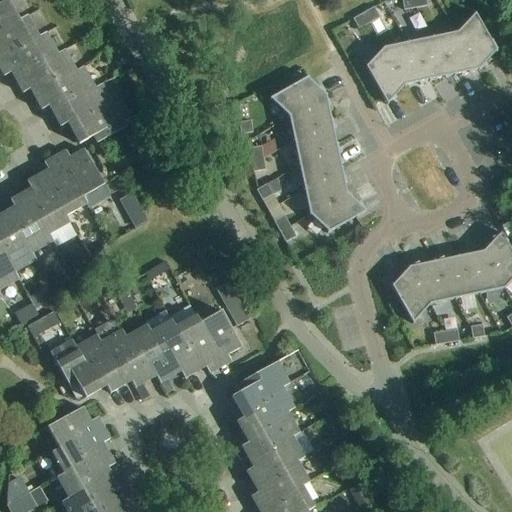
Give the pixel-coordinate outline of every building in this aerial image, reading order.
[(413,0),(403,0),(401,0),(403,12),(415,10),(413,0)] [(425,0),(413,0),(415,10),(427,8),(425,0)] [(67,126),(79,147),(93,139),(97,146),(133,126),(120,104),(113,108),(101,87),(94,91),(83,70),(75,74),(64,53),(57,57),(45,36),(38,40),(26,19),(19,23),(8,2),(0,6),(0,72),(4,79),(11,75),(23,96),(29,92),(41,113),(48,109),(60,130),(67,126)] [(379,20),(373,9),(363,15),(369,25),(379,20)] [(363,15),(352,21),(358,31),(369,25),(363,15)] [(457,33),(456,34),(478,72),(479,72),(479,71),(486,67),(485,64),(494,54),(495,55),(496,54),(474,15),(473,16),(473,17),(457,34),(457,33)] [(432,38),(432,39),(454,78),(455,78),(454,77),(468,74),(469,77),(477,72),(477,73),(478,72),(456,34),(455,34),(456,35),(433,40),(432,38)] [(454,78),(432,39),(431,39),(431,40),(408,45),(408,44),(407,44),(429,83),(430,83),(430,82),(443,79),(444,82),(452,77),(453,79),(454,78)] [(383,49),(383,50),(405,89),(405,88),(405,87),(418,85),(420,87),(428,83),(428,84),(429,83),(407,44),(406,44),(407,45),(384,50),(383,49)] [(382,50),(382,51),(366,68),(366,67),(364,68),(386,107),(388,106),(387,105),(395,101),(394,98),(403,88),(404,89),(405,89),(383,50),(382,50)] [(287,119),(326,97),(326,96),(325,97),(320,89),(318,90),(308,81),(309,81),(308,79),(269,101),(270,103),(270,102),(287,118),(286,118),(287,119)] [(326,97),(287,119),(287,120),(288,120),(293,143),(292,143),(292,144),(332,122),(331,121),(330,121),(328,108),(330,106),(326,98),(326,97)] [(336,146),(333,132),(335,131),(331,123),(332,122),(292,144),(293,145),(293,144),(298,167),(297,168),(337,146),(336,145),(336,146)] [(250,123),(239,125),(241,136),(252,135),(250,123)] [(303,193),(342,171),(342,170),(341,170),(338,157),(341,156),(336,148),(337,147),(337,146),(297,168),(298,169),(299,169),(303,192),(302,192),(303,193)] [(263,160),(261,149),(249,150),(251,162),(263,160)] [(83,152),(48,172),(56,186),(70,178),(82,200),(83,200),(103,188),(83,152)] [(263,160),(251,162),(253,174),(265,172),(263,160)] [(346,195),(343,182),(346,180),(341,172),(343,172),(342,171),(303,193),(303,194),(304,193),(309,216),(308,217),(347,195),(346,195)] [(27,184),(30,191),(31,191),(39,205),(53,197),(65,219),(66,218),(86,207),(83,200),(82,200),(70,178),(56,186),(48,172),(27,184)] [(266,186),(256,192),(262,202),(272,197),(266,186)] [(9,203),(13,210),(14,210),(22,224),(36,216),(48,237),(49,237),(69,225),(66,218),(65,219),(53,197),(39,205),(31,191),(30,191),(9,203)] [(357,206),(347,197),(348,196),(347,195),(308,217),(309,218),(327,234),(326,234),(327,236),(366,214),(365,212),(364,212),(360,204),(357,206)] [(0,217),(0,233),(5,242),(19,234),(31,256),(32,256),(53,244),(49,237),(48,237),(36,216),(22,224),(14,210),(13,210),(0,217)] [(141,213),(128,220),(134,230),(147,223),(141,213)] [(284,218),(273,224),(279,234),(290,228),(284,218)] [(290,228),(279,234),(285,244),(295,239),(290,228)] [(0,254),(2,253),(15,275),(15,274),(36,263),(32,256),(31,256),(19,234),(5,242),(0,233),(0,254)] [(511,255),(506,245),(500,235),(498,235),(499,236),(491,240),(492,243),(483,253),(483,252),(482,253),(504,292),(505,291),(504,291),(511,282),(511,255)] [(0,301),(2,300),(0,296),(0,292),(19,282),(15,274),(15,275),(2,253),(0,254),(0,301)] [(458,257),(457,258),(479,297),(480,297),(480,296),(503,291),(503,292),(504,292),(482,253),(481,253),(481,254),(459,259),(458,257)] [(479,297),(457,258),(456,258),(457,259),(443,262),(442,259),(434,264),(433,263),(455,303),(456,302),(455,301),(478,297),(479,298),(479,297)] [(455,303),(433,263),(432,264),(419,267),(417,264),(409,269),(409,268),(408,269),(430,308),(431,307),(453,302),(454,303),(455,303)] [(165,264),(144,276),(148,283),(169,271),(165,264)] [(392,286),(390,287),(412,326),(414,325),(413,324),(429,307),(429,308),(430,308),(408,269),(407,269),(408,270),(392,287),(392,286)] [(124,287),(128,294),(135,290),(132,283),(124,287)] [(249,322),(238,302),(226,309),(237,329),(249,322)] [(220,313),(199,325),(211,347),(197,355),(205,369),(241,349),(220,313)] [(54,315),(45,320),(50,330),(59,325),(54,315)] [(196,318),(175,330),(174,330),(187,352),(173,360),(181,374),(180,374),(184,381),(205,369),(197,355),(211,347),(199,325),(196,318)] [(171,323),(150,335),(162,357),(148,364),(156,378),(155,379),(159,386),(180,374),(181,374),(173,360),(187,352),(174,330),(175,330),(171,323)] [(470,329),(472,341),(484,339),(482,327),(470,329)] [(146,328),(125,340),(137,362),(123,369),(131,383),(130,384),(134,391),(155,379),(156,378),(148,364),(162,357),(150,335),(146,328)] [(445,333),(447,345),(459,343),(457,331),(445,333)] [(121,333),(100,345),(112,366),(98,374),(106,388),(106,389),(110,396),(130,384),(131,383),(123,369),(137,362),(125,340),(121,333)] [(433,335),(435,347),(447,345),(445,333),(433,335)] [(77,386),(77,387),(85,400),(106,389),(106,388),(98,374),(112,366),(100,345),(96,338),(76,350),(75,350),(87,371),(73,379),(77,386)] [(70,390),(77,387),(77,386),(73,379),(87,371),(75,350),(76,350),(72,342),(50,355),(70,390)] [(241,384),(245,391),(245,392),(251,388),(260,402),(282,390),(289,386),(277,364),(241,384)] [(231,399),(243,420),(243,421),(256,414),(264,427),(287,415),(294,411),(282,390),(260,402),(251,388),(245,392),(245,391),(231,399)] [(46,430),(58,451),(80,439),(88,453),(102,446),(82,410),(46,430)] [(248,445),(248,446),(261,439),(269,452),(292,439),(292,440),(299,436),(287,415),(264,427),(256,414),(243,421),(243,420),(236,424),(248,445)] [(326,420),(338,441),(345,437),(333,416),(326,420)] [(339,442),(351,461),(360,455),(349,436),(339,442)] [(52,455),(63,476),(85,464),(93,478),(107,470),(107,471),(114,467),(102,446),(88,453),(80,439),(58,451),(52,455)] [(247,459),(253,470),(266,463),(274,477),(296,464),(297,465),(304,461),(292,440),(292,439),(269,452),(261,439),(248,446),(248,445),(241,449),(247,459)] [(241,449),(234,453),(240,463),(247,459),(241,449)] [(357,459),(351,462),(354,468),(360,465),(357,459)] [(246,474),(257,495),(258,495),(271,488),(279,502),(301,489),(302,489),(308,485),(297,465),(296,464),(274,477),(266,463),(253,470),(246,474)] [(56,480),(68,501),(90,489),(98,503),(112,495),(112,496),(119,492),(107,471),(107,470),(93,478),(85,464),(63,476),(56,480)] [(7,508),(28,495),(19,479),(9,485),(7,508)] [(365,484),(351,491),(363,511),(376,504),(365,484)] [(250,499),(258,511),(310,511),(313,510),(310,504),(317,500),(308,485),(302,489),(301,489),(279,502),(271,488),(258,495),(257,495),(250,499)] [(61,505),(65,511),(121,511),(112,496),(112,495),(98,503),(90,489),(68,501),(61,505)] [(28,495),(7,508),(9,511),(31,511),(36,509),(28,495)]
